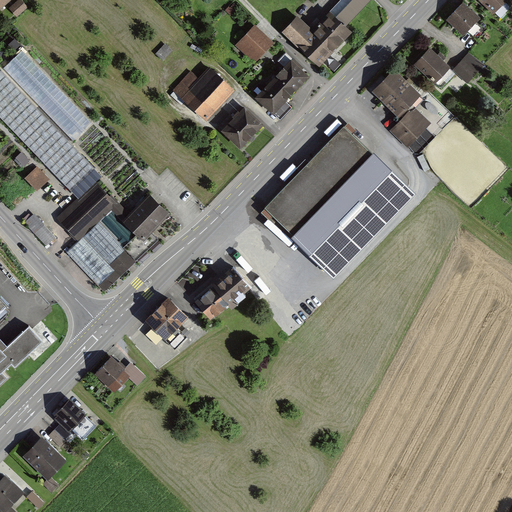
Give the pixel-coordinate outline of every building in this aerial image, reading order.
[(295,16),(280,32),(317,67),(351,31),(346,25),(369,0),(341,0),(311,31),(295,16)] [(479,0),(495,15),(508,0),(479,0)] [(462,2),(444,18),(461,36),(479,20),(462,2)] [(255,25),(234,46),(253,64),(274,43),(255,25)] [(430,46),(413,63),(436,84),(452,67),(430,46)] [(21,51),(4,66),(72,140),(89,124),(21,51)] [(285,66),(257,95),(281,119),(293,107),(284,98),(307,75),(285,54),(279,60),(285,66)] [(456,72),(467,82),(479,69),(468,59),(456,72)] [(207,118),(234,89),(212,68),(200,81),(192,73),(171,95),(182,105),(187,99),(207,118)] [(392,70),(370,91),(396,116),(417,94),(392,70)] [(0,78),(0,118),(74,198),(94,179),(0,78)] [(245,107),(224,128),(240,145),(261,124),(245,107)] [(414,108),(391,130),(406,146),(430,124),(414,108)] [(344,126),(262,208),(333,278),(414,195),(344,126)] [(37,167),(24,179),(36,192),(49,180),(37,167)] [(95,183),(56,219),(77,241),(115,205),(95,183)] [(149,195),(123,220),(140,238),(167,214),(149,195)] [(33,212),(23,221),(48,248),(58,239),(33,212)] [(103,218),(67,252),(103,291),(140,258),(103,218)] [(252,289),(232,265),(210,283),(213,287),(195,302),(209,319),(226,305),(229,308),(252,289)] [(186,318),(168,298),(143,320),(162,340),(186,318)] [(0,348),(0,385),(7,379),(2,373),(12,364),(15,367),(29,355),(43,343),(29,328),(3,351),(0,348)] [(127,365),(132,360),(123,351),(118,356),(127,365)] [(147,376),(132,362),(123,370),(111,358),(96,374),(115,393),(129,379),(137,386),(147,376)] [(61,424),(55,429),(64,439),(88,415),(72,399),(55,415),(57,417),(55,419),(61,424)] [(67,461),(42,437),(23,456),(47,479),(43,484),(53,493),(60,486),(51,477),(67,461)] [(25,494),(6,476),(0,481),(0,511),(18,511),(12,507),(25,494)] [(44,503),(34,492),(27,498),(38,509),(44,503)]
